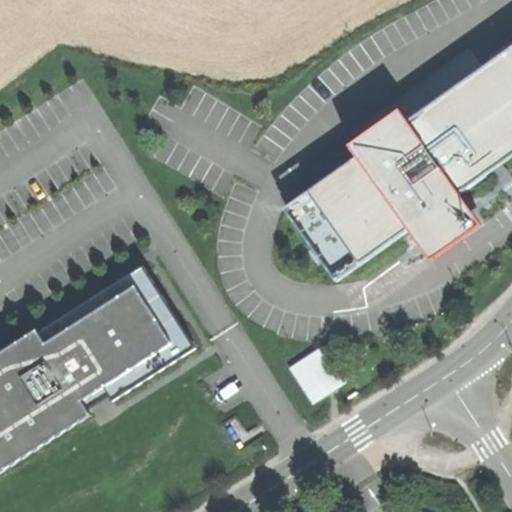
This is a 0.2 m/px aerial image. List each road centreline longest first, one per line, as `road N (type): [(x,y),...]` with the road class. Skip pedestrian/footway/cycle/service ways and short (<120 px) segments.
road 1 (residential): [(450,374),(233,511)]
road 2 (residential): [(511,477),(450,374)]
